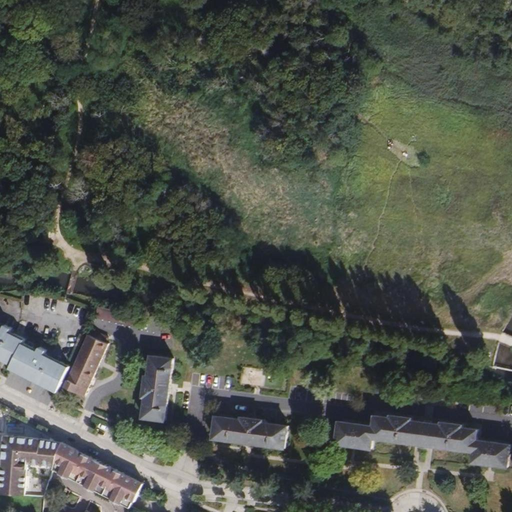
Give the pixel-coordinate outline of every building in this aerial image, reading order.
[(0,358),(13,365),(11,368),(34,380),(47,354),(46,354),(48,350),(41,346),(40,350),(24,342),(26,339),(11,331),(12,327),(0,321),(0,358)] [(89,336),(69,380),(76,383),(73,390),(86,396),(110,344),(89,336)] [(41,384),(48,387),(61,361),(54,358),(47,354),(34,380),(41,384)] [(175,359),(152,355),(150,376),(147,375),(144,397),(147,397),(144,417),(166,420),(175,359)] [(56,392),(58,393),(72,366),(61,361),(48,387),(49,388),(48,390),(55,393),(56,392)] [(76,383),(69,380),(66,387),(73,390),(76,383)] [(374,451),(376,440),(417,446),(429,447),(476,454),(475,464),(491,466),(511,469),(511,458),(511,446),(479,442),(481,432),(465,429),(465,427),(444,424),(444,427),(414,423),(414,420),(394,417),(393,420),(378,418),(376,429),(342,423),(339,445),(354,448),(374,451)] [(242,422),(217,419),(214,441),(250,446),(286,451),(289,429),(263,425),(263,423),(242,420),(242,422)] [(55,467),(63,442),(5,434),(1,473),(0,472),(0,493),(26,496),(29,464),(55,467)] [(132,509),(136,500),(132,498),(139,484),(77,453),(79,450),(63,442),(55,467),(54,470),(61,473),(61,474),(70,479),(71,478),(87,486),(86,487),(96,492),(97,491),(112,499),(113,499),(112,500),(122,505),(123,504),(132,509)] [(139,484),(141,481),(79,450),(77,453),(139,484)] [(136,500),(145,483),(141,481),(139,484),(132,498),(136,500)]
